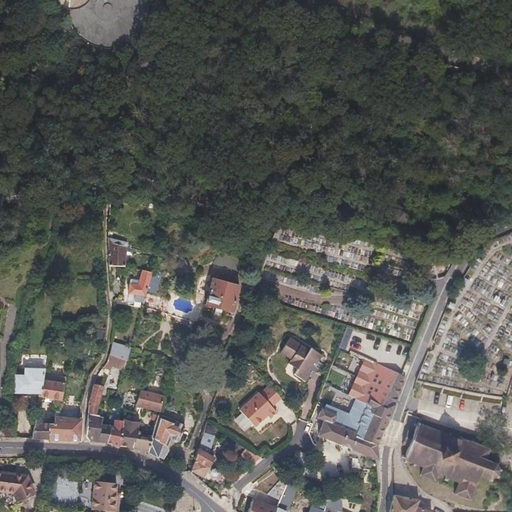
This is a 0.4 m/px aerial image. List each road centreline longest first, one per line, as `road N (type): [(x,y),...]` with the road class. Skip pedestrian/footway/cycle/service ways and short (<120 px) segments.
road 1 (residential): [(381,511),(390,430),(448,289),(481,245),(511,224)]
road 2 (residential): [(82,450),(84,401),(105,353),(109,318),(102,201)]
road 3 (unclassified): [(288,0),(444,54),(511,68)]
road 4 (tertiary): [(82,450),(151,464),(214,511)]
